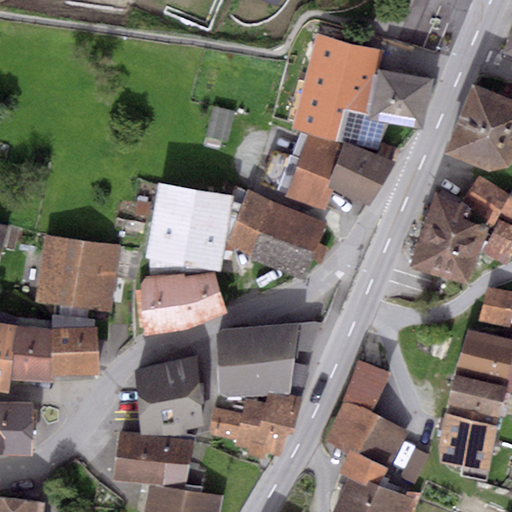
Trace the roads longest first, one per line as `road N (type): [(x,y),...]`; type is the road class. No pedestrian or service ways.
road 1 (residential): [(409,194),(386,192),(314,287),(145,350),(118,368),(104,395)]
road 2 (residential): [(511,505),(445,483),(389,346),(362,307)]
road 3 (primary): [(362,307),(313,418),(259,511)]
road 4 (residential): [(362,307),(416,318),(454,314),(511,275)]
road 5 (primary): [(466,56),(409,194)]
road 6 (residential): [(104,395),(48,460),(0,476)]
road 7 (primary): [(409,194),(362,307)]
